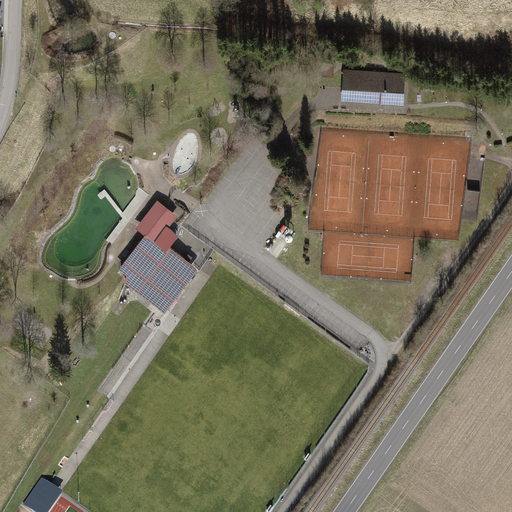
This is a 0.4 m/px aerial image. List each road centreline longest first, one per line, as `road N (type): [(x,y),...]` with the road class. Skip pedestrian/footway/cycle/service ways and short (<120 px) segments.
road 1 (primary): [(511,270),(342,511)]
road 2 (residential): [(390,355),(511,181)]
road 3 (residential): [(282,511),(390,355)]
road 4 (residential): [(390,355),(257,252)]
